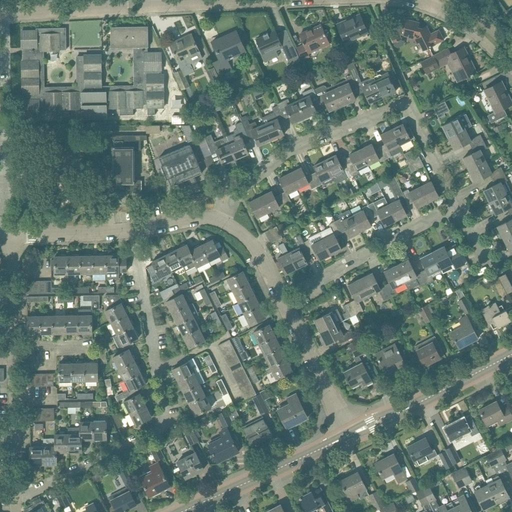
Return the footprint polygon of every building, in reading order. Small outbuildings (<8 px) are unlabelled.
[(338,24),(341,31),(346,42),(366,33),(358,15),(338,24)] [(403,23),(395,26),(399,34),(403,35),(408,37),(414,39),(416,44),(419,42),(423,50),(435,44),(444,40),(439,30),(430,34),(427,28),(426,27),(425,27),(422,29),(418,28),(419,23),(407,20),(406,23),(403,23)] [(304,45),(296,48),(302,60),(309,57),(306,50),(319,44),(321,47),(329,43),(321,25),(299,35),(304,45)] [(66,50),(66,28),(36,28),(36,31),(21,31),(21,48),(23,48),(23,62),(22,62),(22,94),(24,94),(24,100),(22,100),(23,117),(39,116),(39,107),(46,107),(46,109),(55,109),(55,116),(70,116),(70,108),(79,108),(78,106),(82,106),(82,119),(108,118),(107,105),(111,105),(111,107),(120,107),(120,116),(134,116),(134,108),(143,108),(143,105),(148,104),(148,115),(156,115),(156,108),(165,108),(164,75),(161,75),(161,70),(162,70),(162,53),(147,54),(147,48),(149,48),(148,26),(110,27),(111,48),(134,48),(134,86),(101,87),(101,55),(84,56),(84,57),(77,57),(77,87),(44,88),(43,51),(59,51),(59,50),(66,50)] [(395,26),(387,29),(393,42),(401,38),(399,34),(395,26)] [(220,59),(213,62),(217,72),(230,66),(227,59),(245,51),(236,31),(212,42),(220,59)] [(264,36),(256,39),(259,46),(262,52),(260,53),(265,62),(278,56),(276,50),(282,47),(285,53),(290,65),(297,61),(300,60),(300,59),(295,49),(288,33),(281,36),(280,33),(277,34),(275,31),(268,34),(268,33),(263,35),(264,36)] [(177,42),(170,45),(182,70),(175,73),(182,89),(189,86),(185,76),(190,73),(188,69),(193,68),(191,64),(202,58),(199,51),(191,34),(181,39),(181,41),(177,43),(177,42)] [(471,75),(471,76),(473,75),(473,74),(476,72),(472,64),(470,65),(465,54),(467,53),(464,47),(448,55),(442,59),(445,65),(448,63),(451,69),(453,67),(460,81),(471,75)] [(418,55),(421,60),(427,57),(424,52),(418,55)] [(347,63),(354,61),(351,54),(344,56),(347,63)] [(378,54),(365,58),(368,64),(380,61),(378,54)] [(438,65),(433,56),(421,62),(425,71),(438,65)] [(247,64),(250,72),(257,69),(254,61),(247,64)] [(374,79),(375,81),(382,97),(396,92),(395,89),(396,89),(397,87),(392,75),(390,74),(383,77),(380,77),(374,79)] [(352,77),(357,89),(363,87),(370,103),(382,97),(375,81),(362,86),(358,75),(352,77)] [(352,91),(357,89),(352,77),(346,80),(348,84),(335,89),(342,106),(355,100),(352,91)] [(501,82),(485,90),(496,112),(488,116),(491,123),(498,120),(504,117),(507,115),(503,108),(510,105),(503,91),(505,90),(501,82)] [(297,101),(304,118),(317,112),(314,107),(320,104),(317,97),(313,88),(302,93),(304,98),(297,101)] [(342,106),(335,89),(317,97),(320,104),(326,102),(330,111),(342,106)] [(468,99),(475,95),(472,90),(465,93),(468,99)] [(290,104),(288,99),(277,104),(277,105),(283,119),(290,117),(293,123),(304,118),(297,101),(290,104)] [(439,104),(432,107),(438,118),(444,115),(439,104)] [(278,122),(283,119),(277,105),(272,108),(274,113),(268,116),(270,122),(264,125),(270,140),(284,135),(278,122)] [(451,122),(442,126),(448,138),(466,129),(472,126),(466,114),(453,120),(451,122)] [(184,115),(172,116),(172,124),(184,124),(184,115)] [(258,145),(270,140),(264,125),(257,127),(254,122),(249,124),(247,119),(241,122),(248,139),(249,138),(248,136),(253,133),(258,145)] [(248,139),(241,122),(234,125),(241,139),(229,144),(235,159),(248,154),(243,141),(248,139)] [(403,124),(392,129),(399,145),(411,140),(415,138),(409,127),(405,129),(403,124)] [(495,132),(502,129),(500,124),(492,127),(495,132)] [(189,125),(180,125),(187,141),(195,138),(189,125)] [(385,144),(380,147),(386,159),(391,156),(402,151),(399,145),(392,129),(381,135),(385,144)] [(466,129),(448,138),(454,150),(469,142),(471,147),(484,141),(480,134),(471,139),(466,129)] [(141,140),(147,140),(147,135),(113,136),(113,140),(114,140),(114,147),(112,147),(112,156),(107,156),(107,166),(107,170),(107,175),(112,175),(112,184),(114,184),(114,191),(113,191),(142,191),(141,191),(141,181),(142,181),(142,180),(134,180),(134,150),(141,150),(141,140)] [(223,164),(235,159),(229,144),(217,150),(210,135),(205,137),(211,154),(217,152),(223,164)] [(474,153),(463,158),(469,170),(486,161),(481,151),(487,148),(484,141),(471,147),(474,153)] [(371,144),(360,149),(368,165),(379,159),(380,162),(386,159),(380,147),(374,150),(371,144)] [(190,145),(174,151),(188,185),(196,181),(194,176),(202,173),(199,166),(199,165),(198,162),(201,160),(201,161),(202,161),(199,153),(195,155),(194,152),(193,152),(190,145)] [(350,157),(345,159),(353,175),(355,181),(361,178),(357,170),(368,165),(360,149),(349,155),(350,157)] [(188,185),(174,151),(159,158),(162,165),(161,165),(163,168),(159,170),(162,177),(163,177),(162,176),(165,175),(167,179),(170,186),(178,183),(180,188),(188,185)] [(336,155),(325,160),(332,176),(334,180),(336,184),(347,178),(353,175),(345,159),(343,156),(338,159),(336,155)] [(423,166),(420,160),(418,155),(406,160),(412,172),(423,166)] [(317,172),(311,174),(317,187),(323,184),(323,185),(334,180),(332,176),(325,160),(314,166),(317,172)] [(486,161),(469,170),(475,182),(490,175),(492,180),(504,174),(501,167),(491,172),(486,161)] [(301,167),(290,173),(298,189),(309,184),(311,189),(317,187),(311,174),(306,177),(301,167)] [(288,174),(279,178),(285,192),(280,194),(286,206),(288,205),(291,203),(288,197),(287,194),(288,194),(298,189),(290,173),(288,174)] [(495,185),(484,191),(490,203),(507,194),(511,192),(506,182),(508,181),(504,174),(492,180),(495,185)] [(431,181),(420,187),(428,202),(439,197),(431,181)] [(417,208),(428,202),(420,187),(409,192),(408,190),(402,192),(408,205),(414,202),(417,208)] [(272,191),(260,196),(268,212),(279,207),(280,209),(286,206),(280,194),(275,197),(272,191)] [(399,199),(388,205),(396,221),(407,215),(403,207),(408,205),(402,192),(397,195),(399,199)] [(507,194),(490,203),(496,215),(507,209),(509,214),(511,212),(511,193),(511,192),(507,194)] [(260,196),(249,202),(257,218),(268,212),(260,196)] [(385,226),(396,221),(388,205),(377,210),(373,202),(367,205),(374,217),(379,215),(385,226)] [(363,210),(352,216),(360,232),(371,226),(368,220),(374,217),(367,205),(362,208),(363,210)] [(511,219),(497,227),(503,238),(511,234),(511,212),(509,214),(511,219)] [(349,237),(360,232),(352,216),(341,221),(340,219),(335,222),(341,234),(346,231),(349,237)] [(335,236),(341,234),(335,222),(329,224),(334,234),(323,239),(331,255),(342,250),(335,236)] [(264,232),(267,238),(279,232),(276,227),(264,232)] [(282,238),(279,232),(267,238),(270,244),(282,238)] [(511,234),(503,238),(506,245),(505,245),(507,249),(508,249),(509,251),(511,249),(511,234)] [(288,253),(296,269),(307,263),(304,257),(310,254),(304,242),(300,235),(293,238),(298,248),(288,253)] [(207,243),(201,245),(209,261),(220,256),(222,261),(228,258),(222,246),(217,249),(212,240),(211,240),(211,239),(206,242),(207,243)] [(320,261),(331,255),(323,239),(312,245),(310,239),(304,242),(310,254),(315,252),(320,261)] [(283,269),(285,274),(296,269),(288,253),(283,243),(278,246),(283,255),(277,258),(279,261),(283,269)] [(183,266),(185,271),(196,266),(189,251),(190,251),(187,244),(186,245),(185,244),(180,246),(181,247),(175,250),(183,266)] [(196,266),(197,267),(209,261),(201,245),(200,246),(199,245),(195,247),(195,248),(190,251),(189,251),(196,266)] [(444,246),(432,252),(441,269),(443,272),(453,267),(454,269),(465,264),(456,245),(446,250),(444,246)] [(163,256),(171,272),(183,266),(175,250),(174,251),(173,250),(169,252),(169,253),(163,256)] [(421,272),(427,284),(434,280),(431,274),(441,269),(432,252),(426,255),(426,254),(422,257),(420,258),(426,269),(421,272)] [(86,256),(80,256),(81,274),(93,273),(93,256),(92,256),(92,254),(86,255),(86,256)] [(93,273),(106,273),(105,255),(104,255),(104,254),(99,254),(99,255),(93,256),(93,273)] [(119,272),(123,271),(127,271),(126,258),(118,258),(118,255),(117,255),(117,254),(112,254),(112,255),(105,255),(106,273),(106,279),(119,279),(119,272)] [(68,274),(67,256),(66,256),(66,255),(61,255),(61,256),(54,256),(55,274),(68,274)] [(171,272),(163,256),(162,256),(162,255),(157,258),(158,259),(152,262),(160,278),(171,272)] [(68,274),(81,274),(80,256),(67,256),(68,274)] [(427,284),(421,272),(416,274),(408,260),(396,265),(405,283),(416,278),(420,287),(427,284)] [(405,283),(396,265),(384,272),(390,283),(385,285),(391,297),(397,294),(394,288),(405,283)] [(243,271),(227,279),(233,291),(249,283),(248,282),(249,281),(247,276),(246,277),(243,271)] [(218,280),(225,277),(223,272),(216,276),(218,280)] [(391,297),(385,285),(380,288),(372,273),(360,279),(369,296),(379,291),(384,301),(391,297)] [(507,294),(511,291),(511,286),(505,274),(498,277),(507,294)] [(203,280),(201,275),(194,279),(196,284),(203,280)] [(218,280),(216,276),(209,279),(211,284),(218,280)] [(500,298),(507,294),(498,277),(492,281),(500,298)] [(369,296),(360,279),(348,285),(356,300),(350,302),(356,314),(363,311),(358,301),(369,296)] [(186,283),(179,287),(181,291),(188,288),(186,283)] [(249,283),(233,291),(238,302),(254,294),(254,293),(255,292),(252,288),(251,288),(249,283)] [(174,295),(181,291),(179,287),(172,290),(174,295)] [(208,296),(204,289),(200,291),(203,298),(208,296)] [(213,300),(218,298),(215,291),(210,293),(213,300)] [(172,313),(188,306),(182,294),(166,302),(167,303),(166,303),(168,308),(169,308),(172,313)] [(254,294),(238,302),(244,313),(260,305),(254,294)] [(105,311),(111,322),(127,314),(126,313),(127,313),(125,308),(124,308),(122,304),(123,303),(119,295),(105,295),(105,296),(111,308),(105,311)] [(211,303),(208,296),(203,298),(207,305),(211,303)] [(213,300),(217,308),(222,305),(218,298),(213,300)] [(458,301),(465,314),(472,310),(466,298),(458,301)] [(351,317),(356,314),(350,302),(345,305),(351,317)] [(511,321),(506,310),(504,311),(502,305),(498,307),(496,303),(481,310),(489,324),(494,321),(498,328),(511,321)] [(260,305),(244,313),(250,325),(266,317),(265,316),(266,316),(264,311),(263,311),(260,305)] [(178,325),(194,317),(188,306),(172,313),(178,325)] [(427,306),(419,309),(426,323),(434,319),(427,306)] [(337,324),(343,321),(337,309),(332,312),(314,320),(320,332),(337,324)] [(219,319),(215,311),(211,314),(214,321),(219,319)] [(116,334),(133,326),(132,325),(133,324),(131,319),(130,320),(127,314),(111,322),(116,334)] [(224,323),(229,321),(226,314),(221,316),(224,323)] [(67,333),(66,315),(53,316),(54,334),(67,333)] [(79,333),(79,315),(66,315),(67,333),(68,333),(68,334),(73,334),(73,333),(79,333)] [(92,333),(92,328),(91,315),(79,315),(79,333),(92,333)] [(41,316),(28,316),(28,334),(30,334),(30,335),(35,335),(35,334),(41,334),(41,316)] [(54,334),(53,316),(41,316),(41,334),(43,334),(43,335),(48,335),(48,334),(54,334)] [(463,326),(458,328),(451,332),(459,348),(478,338),(467,316),(459,320),(463,326)] [(181,331),(183,336),(199,328),(194,317),(178,325),(178,326),(177,327),(178,329),(180,331),(181,331)] [(219,319),(214,321),(218,328),(222,326),(219,319)] [(224,323),(228,330),(233,328),(229,321),(224,323)] [(259,344),(275,336),(269,324),(253,332),(259,344)] [(337,324),(320,332),(326,344),(338,339),(340,344),(352,338),(349,331),(343,334),(337,324)] [(135,331),(133,326),(116,334),(122,346),(138,338),(138,336),(139,336),(136,331),(135,331)] [(199,328),(183,336),(184,337),(183,338),(185,343),(186,342),(189,348),(205,340),(199,328)] [(259,344),(265,355),(281,347),(280,346),(281,346),(279,341),(278,341),(275,336),(259,344)] [(441,350),(434,337),(430,339),(432,343),(417,351),(424,366),(440,357),(437,352),(441,350)] [(218,345),(220,350),(232,345),(229,340),(218,345)] [(356,357),(354,358),(357,365),(344,372),(352,387),(362,382),(364,386),(372,382),(359,356),(365,353),(358,340),(350,345),(356,357)] [(236,346),(239,354),(244,351),(241,344),(236,346)] [(406,365),(395,344),(375,354),(386,375),(406,365)] [(232,345),(220,350),(223,356),(234,350),(232,345)] [(270,367),(286,359),(286,358),(287,357),(284,352),(283,353),(281,347),(265,355),(270,367)] [(113,357),(118,369),(135,361),(134,360),(135,359),(133,354),(132,355),(129,349),(113,357)] [(223,356),(226,362),(237,356),(234,350),(223,356)] [(248,358),(244,351),(239,354),(243,361),(248,358)] [(237,356),(226,362),(228,367),(240,361),(237,356)] [(289,364),(286,359),(270,367),(276,378),(292,370),(291,369),(292,368),(290,364),(289,364)] [(118,369),(124,380),(140,372),(139,371),(140,370),(138,365),(137,366),(135,361),(118,369)] [(228,367),(231,372),(243,367),(240,361),(228,367)] [(78,363),(72,363),(72,381),(85,381),(85,363),(83,363),(83,362),(78,362),(78,363)] [(90,363),(85,363),(85,381),(98,381),(97,363),(96,363),(96,362),(90,362),(90,363)] [(178,381),(194,373),(188,362),(172,370),(173,371),(172,372),(174,377),(175,376),(178,381)] [(72,386),(72,381),(72,363),(59,364),(59,386),(72,386)] [(218,372),(214,364),(209,366),(213,374),(218,372)] [(243,367),(231,372),(234,378),(245,372),(243,367)] [(251,376),(256,374),(252,367),(247,369),(251,376)] [(143,377),(140,372),(124,380),(128,389),(122,392),(125,398),(136,392),(135,389),(146,384),(145,382),(146,382),(144,377),(143,377)] [(248,378),(245,372),(234,378),(237,383),(248,378)] [(200,385),(194,373),(178,381),(179,382),(178,383),(180,388),(181,387),(184,393),(200,385)] [(259,381),(256,374),(251,376),(254,383),(259,381)] [(248,378),(237,383),(239,388),(251,383),(248,378)] [(254,389),(251,383),(239,388),(242,394),(254,389)] [(189,404),(205,396),(200,385),(184,393),(184,394),(183,394),(186,399),(187,399),(189,404)] [(229,394),(225,386),(220,389),(224,396),(229,394)] [(242,394),(245,400),(256,394),(254,389),(242,394)] [(268,389),(260,393),(264,401),(272,397),(268,389)] [(130,414),(146,406),(140,394),(124,402),(130,414)] [(261,415),(269,411),(260,394),(252,398),(261,415)] [(307,417),(302,406),(305,405),(301,397),(298,398),(296,394),(288,398),(290,403),(278,410),(287,428),(307,417)] [(211,408),(205,396),(189,404),(190,405),(189,406),(191,410),(192,410),(195,415),(211,408)] [(479,410),(487,425),(497,420),(500,425),(511,418),(511,415),(508,407),(501,410),(496,401),(479,410)] [(146,406),(130,414),(136,425),(152,417),(151,415),(152,415),(149,410),(148,411),(146,406)] [(111,414),(115,421),(120,419),(116,411),(111,414)] [(226,411),(218,415),(224,427),(232,423),(226,411)] [(272,435),(269,428),(268,428),(263,417),(243,427),(249,438),(248,438),(252,445),(272,435)] [(463,418),(445,428),(449,435),(450,436),(454,444),(471,435),(472,437),(479,433),(471,417),(464,421),(463,418)] [(115,421),(118,428),(123,425),(120,419),(115,421)] [(106,421),(93,422),(94,440),(95,440),(95,441),(100,441),(100,439),(107,439),(106,421)] [(94,440),(93,422),(80,422),(81,434),(81,440),(82,440),(94,440)] [(191,428),(184,431),(191,444),(198,441),(197,439),(194,432),(191,428)] [(239,452),(227,428),(220,432),(222,438),(209,444),(217,462),(239,452)] [(68,452),(68,434),(55,435),(55,446),(56,452),(57,452),(68,452)] [(81,434),(68,434),(68,452),(82,452),(82,440),(81,440),(81,434)] [(410,446),(408,447),(412,455),(410,456),(413,460),(414,460),(416,459),(419,465),(428,460),(425,455),(432,451),(432,450),(425,438),(423,439),(415,443),(414,441),(409,444),(410,446)] [(162,453),(157,444),(150,448),(156,461),(164,457),(162,453)] [(38,465),(44,465),(43,446),(30,447),(31,465),(33,465),(33,466),(38,466),(38,465)] [(57,464),(57,452),(56,452),(55,446),(43,446),(44,465),(45,464),(45,466),(51,465),(50,464),(57,464)] [(460,460),(453,446),(446,449),(453,464),(460,460)] [(506,459),(501,449),(493,453),(498,463),(506,459)] [(446,468),(453,465),(445,451),(439,454),(446,468)] [(204,469),(195,452),(177,461),(186,478),(204,469)] [(492,466),(498,463),(493,453),(487,456),(492,466)] [(375,463),(383,478),(394,473),(399,483),(406,479),(393,454),(375,463)] [(126,486),(134,482),(123,461),(115,464),(126,486)] [(170,486),(158,463),(150,467),(152,472),(141,478),(150,496),(170,486)] [(465,468),(458,471),(465,485),(472,482),(465,468)] [(459,488),(465,485),(458,471),(452,474),(459,488)] [(340,481),(349,499),(367,489),(358,472),(340,481)] [(501,504),(506,501),(506,498),(509,497),(499,476),(492,479),(494,482),(487,485),(496,503),(498,502),(501,504)] [(405,482),(411,493),(420,489),(414,477),(405,482)] [(496,503),(487,485),(481,488),(480,485),(473,488),(484,509),(496,503)] [(440,511),(456,511),(451,502),(444,506),(444,505),(439,507),(429,486),(422,489),(433,511),(436,511),(440,510),(440,511)] [(110,497),(117,511),(126,511),(128,511),(127,509),(136,504),(128,487),(122,491),(123,494),(119,496),(117,493),(110,497)] [(299,497),(306,510),(311,507),(313,510),(323,505),(327,511),(332,509),(321,487),(312,492),(311,491),(299,497)] [(416,492),(426,511),(422,511),(433,511),(422,489),(416,492)] [(70,505),(68,501),(64,492),(57,496),(63,508),(70,505)] [(370,496),(377,510),(384,506),(376,492),(370,496)] [(458,499),(451,502),(456,511),(472,511),(464,495),(458,498),(458,499)] [(45,511),(49,511),(43,500),(32,506),(35,511),(33,511),(45,511)] [(98,511),(94,503),(86,507),(88,511),(98,511)] [(397,511),(393,503),(386,506),(389,511),(397,511)]
